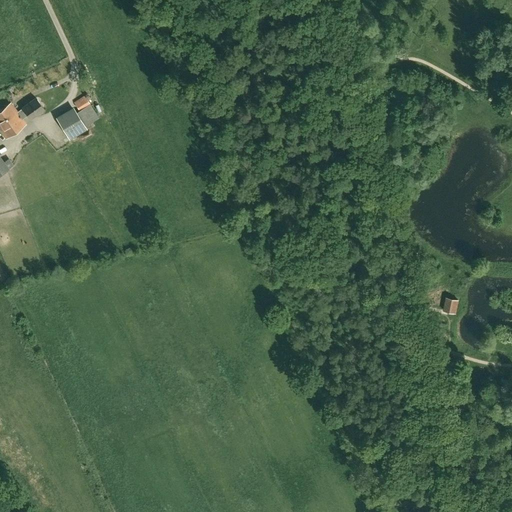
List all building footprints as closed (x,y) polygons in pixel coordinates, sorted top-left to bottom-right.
[(78,110),(89,103),(84,95),(73,102),(78,110)] [(22,108),(16,112),(15,113),(21,120),(28,115),(30,118),(43,109),(36,98),(22,108)] [(15,113),(16,112),(10,104),(0,110),(0,128),(6,137),(24,124),(21,120),(15,113)] [(93,121),(85,107),(76,112),(81,121),(70,128),(65,120),(59,123),(69,140),(87,129),(85,126),(93,121)] [(7,159),(0,163),(0,173),(11,166),(7,159)] [(446,309),(457,311),(459,298),(448,296),(446,309)]
